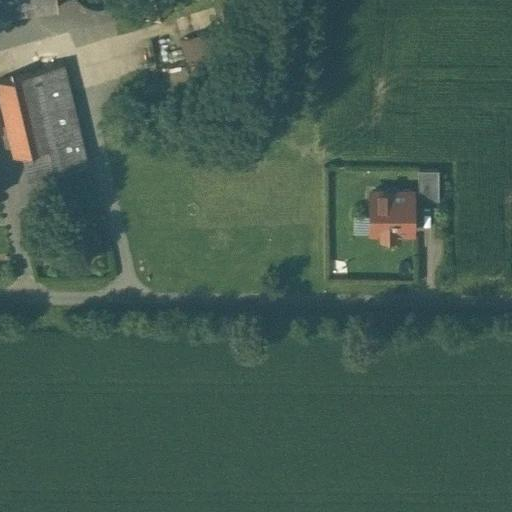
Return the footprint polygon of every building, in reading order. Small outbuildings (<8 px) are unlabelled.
[(55,0),(0,0),(0,14),(56,8),(55,0)] [(139,0),(143,11),(172,3),(171,0),(139,0)] [(0,134),(9,132),(19,181),(87,168),(66,64),(0,77),(0,134)] [(438,167),(418,167),(418,196),(438,196),(438,167)] [(414,186),(368,185),(367,232),(413,233),(414,186)]
